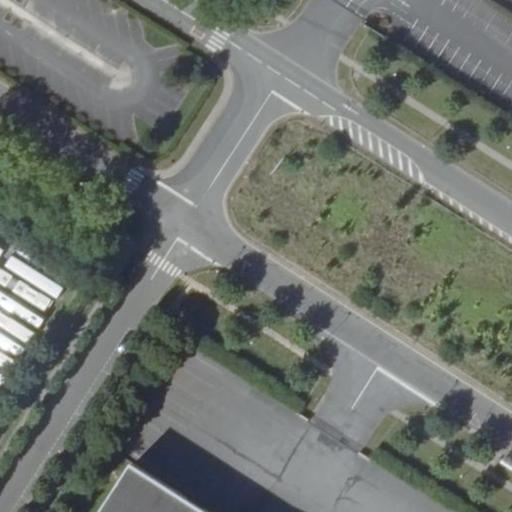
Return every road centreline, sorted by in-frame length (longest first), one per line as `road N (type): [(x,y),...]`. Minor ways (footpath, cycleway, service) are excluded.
road 1 (unclassified): [(187,223),(511,433)]
road 2 (unclassified): [(187,223),(0,511)]
road 3 (unclassified): [(511,222),(282,75)]
road 4 (unclassified): [(0,104),(187,223)]
road 5 (unclassified): [(282,75),(187,223)]
road 6 (unclassified): [(282,75),(162,0)]
